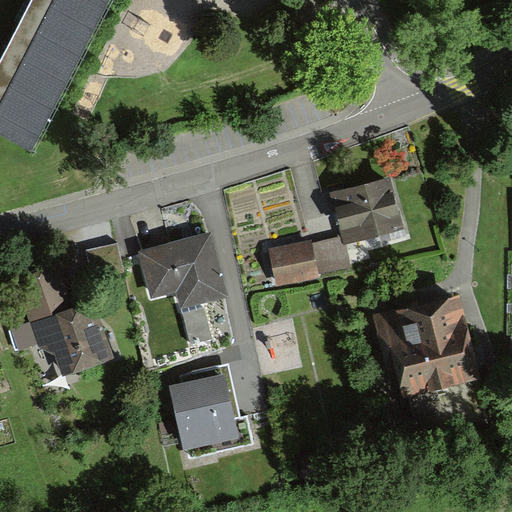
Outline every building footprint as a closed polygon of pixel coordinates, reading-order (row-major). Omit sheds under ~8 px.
[(33,0),(0,64),(0,133),(31,150),(109,0),(33,0)] [(347,245),(404,230),(390,177),(330,193),(342,238),(344,246),(347,245)] [(228,296),(210,232),(140,252),(152,296),(175,289),(181,309),(228,296)] [(342,238),(312,244),(318,274),(351,267),(347,245),(344,246),(342,238)] [(277,286),(319,278),(318,274),(312,244),(312,241),(270,249),(277,286)] [(103,267),(126,261),(123,248),(99,254),(103,267)] [(55,269),(16,283),(31,325),(13,331),(19,349),(37,343),(41,353),(51,350),(61,376),(115,357),(95,300),(69,309),(55,269)] [(482,379),(461,294),(374,315),(395,400),(482,379)] [(204,308),(183,313),(190,344),(211,339),(204,308)] [(182,382),(169,385),(183,446),(188,445),(191,456),(252,443),(247,417),(239,418),(228,366),(181,376),(182,382)] [(302,481),(333,475),(328,453),(298,459),(302,481)]
